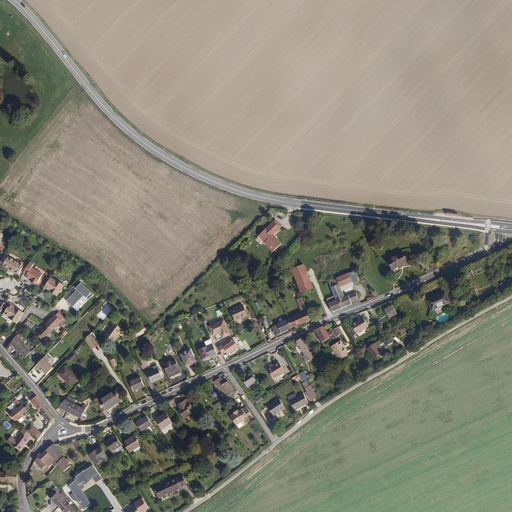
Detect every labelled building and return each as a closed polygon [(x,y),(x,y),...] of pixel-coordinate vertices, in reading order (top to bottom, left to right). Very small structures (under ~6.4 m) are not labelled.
[(282,226),(275,219),(259,235),(274,249),(282,241),(274,234),(282,226)] [(410,262),(405,251),(389,259),(393,268),(403,263),(404,265),(410,262)] [(20,262),(8,255),(5,253),(0,260),(18,272),(25,262),(21,260),(20,262)] [(32,264),(28,261),(22,272),(26,274),(24,276),(31,280),(29,282),(34,284),(40,273),(30,267),(32,264)] [(313,288),(303,265),(292,270),(301,293),(313,288)] [(361,276),(365,274),(360,267),(357,270),(361,276)] [(355,279),(352,271),(328,281),(331,288),(338,285),(339,287),(355,279)] [(56,277),(50,274),(44,284),(50,287),(50,288),(57,293),(60,289),(61,290),(64,286),(62,285),(64,281),(57,276),(56,277)] [(94,295),(81,283),(75,289),(76,290),(66,300),(73,307),(84,295),(89,300),(94,295)] [(331,288),(334,294),(336,299),(329,302),(333,311),(352,303),(351,301),(357,298),(354,291),(343,296),(339,287),(338,285),(331,288)] [(366,301),(379,296),(376,290),(372,292),(375,296),(370,298),(369,296),(364,298),(366,301)] [(450,301),(445,292),(428,300),(432,310),(450,301)] [(15,320),(22,310),(8,301),(2,312),(15,320)] [(299,304),(303,313),(293,318),(291,314),(288,316),(290,319),(294,327),(311,320),(303,301),(299,304)] [(397,312),(392,304),(384,309),(389,317),(397,312)] [(247,315),(242,305),(230,310),(235,320),(247,315)] [(53,314),(45,323),(53,330),(61,321),(60,320),(63,316),(58,312),(55,315),(53,314)] [(352,325),(353,328),(364,319),(363,318),(352,325)] [(282,333),(294,327),(290,319),(278,323),(282,333)] [(364,319),(353,328),(357,333),(369,326),(364,319)] [(230,335),(224,321),(209,327),(213,336),(220,333),(223,339),(230,335)] [(45,323),(37,332),(45,340),(53,330),(45,323)] [(282,333),(278,323),(272,326),(276,335),(282,333)] [(124,330),(116,324),(106,336),(114,342),(124,330)] [(322,341),(330,337),(323,326),(315,329),(322,341)] [(330,330),(335,336),(341,332),(337,326),(330,330)] [(93,339),(87,330),(82,336),(87,343),(93,339)] [(313,358),(312,356),(310,353),(310,352),(301,336),(294,340),(305,355),(304,356),(307,362),(313,358)] [(26,359),(32,352),(18,338),(12,345),(10,343),(6,348),(10,353),(15,348),(26,359)] [(225,346),(224,344),(218,349),(222,355),(228,351),(229,353),(238,346),(234,340),(225,346)] [(384,343),(381,340),(368,348),(370,352),(372,351),(376,358),(384,352),(380,345),(384,343)] [(218,356),(213,345),(211,341),(205,343),(207,348),(199,351),(203,361),(210,358),(210,359),(218,356)] [(339,361),(348,356),(345,352),(347,352),(344,347),(341,342),(331,347),(339,361)] [(49,353),(47,356),(56,365),(66,354),(60,350),(54,357),(49,353)] [(196,362),(190,351),(181,355),(186,367),(196,362)] [(83,371),(67,359),(59,370),(69,377),(70,376),(76,381),(83,371)] [(180,370),(175,360),(164,365),(170,378),(174,377),(172,373),(180,370)] [(47,369),(38,361),(31,368),(42,378),(45,374),(44,373),(47,369)] [(271,366),(268,368),(275,379),(286,372),(280,363),(274,367),(273,368),(271,366)] [(163,378),(159,369),(148,374),(152,383),(163,378)] [(301,383),(306,380),(301,370),(296,373),(301,383)] [(258,382),(252,372),(249,374),(250,375),(243,379),(249,388),(258,382)] [(80,377),(88,389),(92,387),(88,381),(83,374),(80,377)] [(145,386),(141,378),(130,383),(134,391),(145,386)] [(224,386),(221,381),(215,384),(218,390),(221,388),(224,386)] [(228,383),(224,386),(221,388),(228,398),(235,393),(228,383)] [(309,384),(304,387),(311,399),(316,396),(309,384)] [(120,398),(112,389),(99,399),(106,408),(120,398)] [(297,398),(295,394),(288,397),(295,410),(309,402),(304,394),(297,398)] [(29,401),(32,404),(38,412),(40,410),(49,422),(52,417),(35,395),(29,401)] [(63,409),(80,416),(86,403),(81,401),(79,405),(71,402),(73,397),(66,395),(55,408),(57,410),(62,412),(63,409)] [(188,397),(183,399),(188,410),(193,408),(188,397)] [(29,412),(23,405),(21,402),(19,399),(17,401),(19,403),(17,404),(21,408),(12,416),(18,422),(29,412)] [(23,405),(29,412),(32,409),(26,403),(27,402),(25,399),(21,402),(23,405)] [(188,410),(183,399),(178,403),(180,407),(177,409),(181,416),(189,412),(188,410)] [(280,400),(276,403),(282,413),(287,410),(280,400)] [(282,413),(276,403),(268,408),(274,416),(278,413),(279,415),(282,413)] [(251,420),(255,418),(248,407),(244,410),(243,410),(240,412),(239,411),(235,414),(236,415),(232,417),(238,426),(246,421),(248,424),(251,421),(251,420)] [(170,431),(178,426),(167,411),(156,419),(166,433),(170,431)] [(153,426),(146,414),(136,421),(143,432),(153,426)] [(30,432),(27,429),(25,427),(23,426),(20,429),(21,430),(15,436),(11,433),(7,437),(11,440),(16,446),(22,440),(24,441),(29,437),(27,436),(30,432)] [(41,433),(35,427),(30,432),(37,438),(41,433)] [(139,436),(127,444),(135,456),(147,448),(139,436)] [(114,454),(124,448),(120,443),(117,438),(107,444),(113,452),(114,454)] [(77,439),(72,442),(77,450),(82,447),(77,439)] [(70,464),(53,443),(48,447),(54,455),(64,469),(70,464)] [(111,460),(103,447),(99,450),(99,451),(93,455),(101,466),(111,460)] [(46,448),(38,456),(43,461),(45,463),(52,456),(46,448)] [(124,448),(114,454),(116,458),(117,459),(127,452),(124,448)] [(43,461),(38,456),(35,459),(45,470),(48,467),(47,465),(51,461),(54,459),(52,456),(45,463),(43,461)] [(83,490),(102,478),(94,465),(77,475),(75,481),(69,486),(84,509),(91,505),(83,490)] [(0,481),(17,482),(17,474),(17,471),(8,471),(0,470),(0,481)] [(188,481),(182,471),(156,486),(162,495),(172,489),(173,490),(184,485),(183,483),(188,481)] [(59,504),(68,496),(64,491),(61,494),(55,487),(48,493),(59,504)] [(72,499),(68,496),(59,504),(66,511),(78,511),(69,502),(72,499)] [(136,503),(137,505),(141,511),(144,511),(150,508),(144,498),(136,503)]
